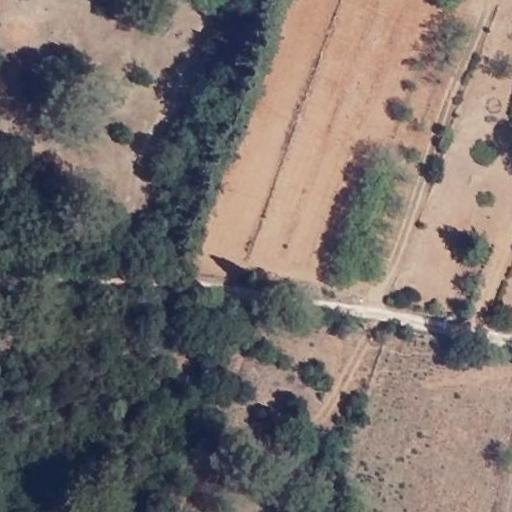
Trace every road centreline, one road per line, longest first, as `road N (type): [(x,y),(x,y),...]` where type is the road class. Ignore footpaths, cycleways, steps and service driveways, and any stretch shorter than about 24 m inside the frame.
road 1 (track): [(0,270),(262,291),(511,336)]
road 2 (track): [(126,279),(138,183),(223,0)]
road 3 (track): [(386,313),(278,511)]
